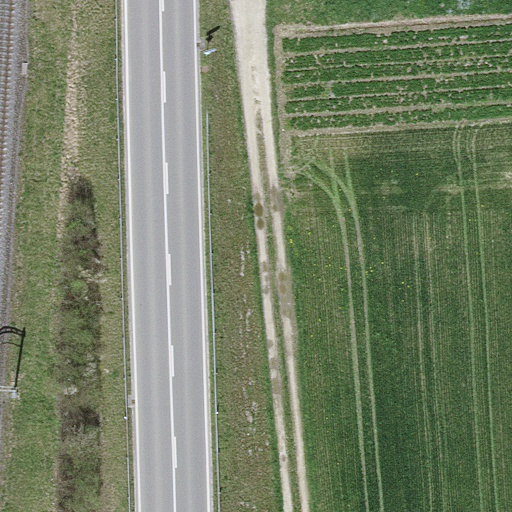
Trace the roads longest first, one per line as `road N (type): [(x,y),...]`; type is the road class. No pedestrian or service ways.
road 1 (track): [(257,0),(297,511)]
road 2 (secondary): [(162,0),(176,511)]
